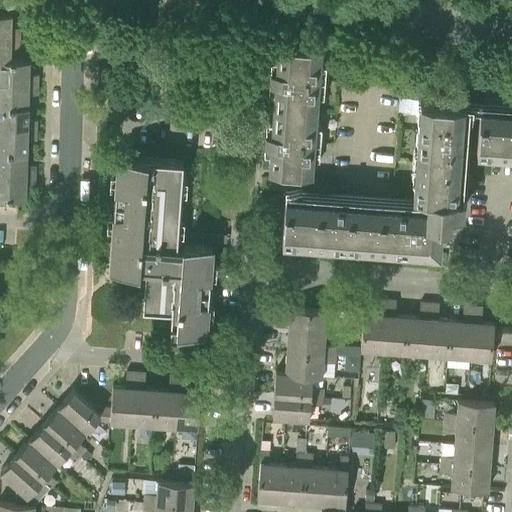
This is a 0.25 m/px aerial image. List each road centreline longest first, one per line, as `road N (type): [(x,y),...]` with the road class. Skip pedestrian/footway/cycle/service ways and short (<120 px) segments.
road 1 (residential): [(239,368),(244,296),(277,271),(488,290)]
road 2 (residential): [(511,31),(266,0)]
road 3 (residential): [(67,214),(73,0)]
road 4 (residential): [(239,368),(94,359),(58,330)]
road 5 (residential): [(239,368),(231,511)]
